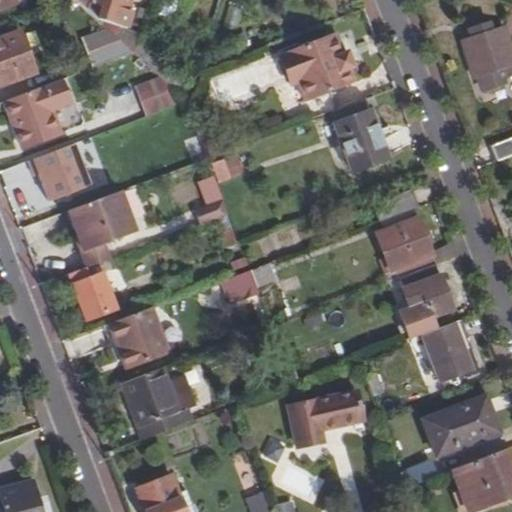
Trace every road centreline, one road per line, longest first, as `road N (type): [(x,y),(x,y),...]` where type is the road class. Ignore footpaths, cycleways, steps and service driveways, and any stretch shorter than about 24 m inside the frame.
road 1 (residential): [(511,328),(389,0)]
road 2 (residential): [(0,248),(98,511)]
